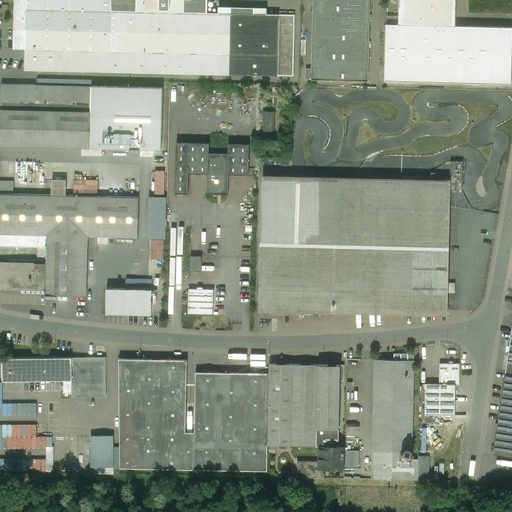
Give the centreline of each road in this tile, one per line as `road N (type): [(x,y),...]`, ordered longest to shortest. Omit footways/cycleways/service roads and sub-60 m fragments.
road 1 (residential): [(0,321),(146,339),(318,342),(473,327),(494,312)]
road 2 (residential): [(494,312),(467,475)]
